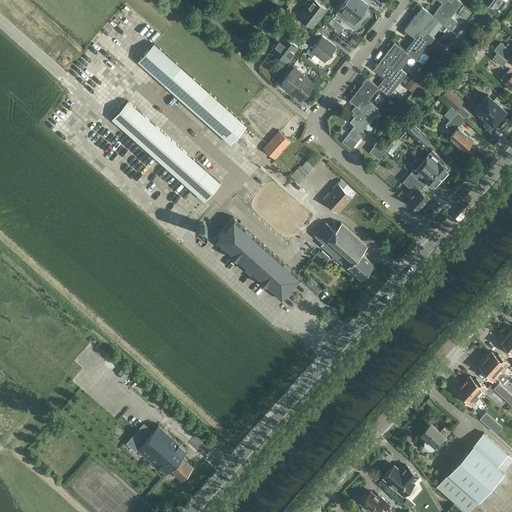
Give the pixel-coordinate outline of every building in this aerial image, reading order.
[(307,0),(310,2),(302,12),(302,11),(298,16),(313,28),(327,9),(316,0),(307,0)] [(346,0),(339,10),(340,11),(349,18),(351,16),(357,21),(369,6),(361,0),(346,0)] [(443,3),(433,16),(445,25),(458,8),(462,3),(458,0),(452,0),(451,2),(448,0),(439,0),(443,3)] [(485,0),(494,7),(499,10),(506,1),(505,0),(485,0)] [(470,17),(476,6),(471,3),(469,7),(463,4),(459,12),(470,17)] [(409,25),(405,30),(413,36),(416,31),(424,37),(427,32),(428,33),(437,21),(444,26),(445,25),(433,16),(423,8),(409,25)] [(330,19),(338,25),(342,20),(337,17),(336,18),(333,15),(330,19)] [(287,61),(298,47),(286,37),(287,35),(282,31),(273,42),(276,44),(272,50),(287,61)] [(395,43),(417,60),(431,43),(435,38),(428,33),(427,32),(424,37),(416,31),(413,36),(415,38),(405,50),(395,43)] [(337,47),(322,36),(313,48),(312,47),(307,53),(312,57),(315,54),(325,62),(337,47)] [(511,46),(510,49),(501,41),(494,49),(498,52),(508,61),(511,55),(511,46)] [(230,143),(242,130),(246,125),(155,43),(139,61),(230,143)] [(381,60),(378,65),(385,71),(388,67),(396,72),(400,68),(410,56),(417,61),(417,60),(395,43),(381,60)] [(498,52),(493,58),(503,66),(508,61),(498,52)] [(420,68),(414,76),(420,81),(428,70),(429,69),(427,68),(419,61),(416,65),(420,68)] [(294,67),(282,83),(279,80),(274,86),(277,89),(281,84),(293,93),(295,90),(304,97),(315,83),(294,67)] [(388,73),(378,86),(390,96),(404,78),(407,74),(400,68),(396,72),(388,67),(385,71),(388,73)] [(511,70),(509,68),(501,78),(511,87),(511,70)] [(409,85),(414,89),(419,83),(412,77),(408,82),(410,83),(409,85)] [(354,95),(350,100),(356,105),(358,106),(362,101),(369,107),(372,103),(369,101),(379,88),(389,97),(390,96),(378,86),(377,86),(367,78),(354,95)] [(442,95),(456,109),(463,101),(448,88),(442,95)] [(501,104),(495,98),(493,100),(488,95),(476,108),(481,113),(479,116),(485,122),(487,119),(493,123),(498,117),(499,118),(504,113),(503,112),(505,110),(499,105),(501,104)] [(356,113),(350,121),(355,125),(363,131),(363,130),(376,113),(380,109),(372,103),(369,107),(362,101),(358,106),(356,105),(352,110),(356,113)] [(129,102),(113,119),(203,201),(219,184),(155,125),(129,102)] [(397,111),(401,106),(396,102),(393,107),(397,111)] [(452,133),(449,136),(464,150),(473,140),(458,127),(466,119),(458,111),(457,112),(451,106),(444,114),(450,120),(445,126),(448,128),(447,129),(452,133)] [(413,124),(406,131),(424,147),(431,140),(413,124)] [(355,125),(350,130),(360,138),(364,132),(363,131),(355,125)] [(279,130),(263,148),(275,159),(291,141),(279,130)] [(350,130),(342,140),(352,147),(360,138),(350,130)] [(387,150),(377,143),(370,151),(380,159),(387,150)] [(429,151),(421,160),(442,178),(450,170),(429,151)] [(442,178),(421,160),(420,161),(422,162),(417,167),(416,166),(413,170),(410,167),(408,170),(410,172),(422,183),(426,179),(435,186),(442,178)] [(300,166),(291,176),(299,183),(313,167),(307,161),(302,167),(300,166)] [(422,183),(410,172),(403,181),(413,190),(409,194),(412,196),(408,200),(418,209),(429,197),(421,189),(425,185),(422,183)] [(338,213),(353,197),(344,188),(347,185),(341,180),(323,199),(338,213)] [(233,217),(214,239),(282,300),(302,278),(233,217)] [(361,279),(374,264),(361,253),(368,245),(342,222),(335,230),(327,222),(316,235),(324,242),(322,245),(348,268),(348,267),(361,279)] [(325,261),(330,256),(322,250),(318,254),(325,261)] [(317,295),(323,288),(311,277),(305,284),(317,295)] [(511,338),(507,334),(501,341),(505,345),(504,347),(511,354),(511,338)] [(492,351),(485,358),(498,369),(502,365),(505,367),(509,363),(498,353),(496,355),(492,351)] [(498,369),(485,358),(479,365),(484,369),(482,371),(493,381),(497,376),(494,373),(498,369)] [(470,375),(464,382),(476,394),(481,389),(484,391),(487,388),(491,392),(490,394),(495,398),(497,396),(503,402),(506,399),(511,404),(511,402),(494,387),(490,384),(487,387),(476,377),(475,379),(470,375)] [(476,394),(464,382),(457,389),(462,394),(460,395),(471,405),(479,397),(476,394)] [(511,394),(499,382),(494,387),(511,402),(511,394)] [(497,433),(503,426),(487,411),(481,418),(497,433)] [(182,479),(193,467),(186,460),(187,459),(183,455),(187,449),(159,425),(154,430),(143,420),(127,440),(166,474),(170,469),(182,479)] [(420,432),(427,438),(425,442),(425,445),(430,449),(433,449),(437,445),(435,444),(443,434),(446,436),(450,431),(444,425),(440,430),(430,421),(426,426),(424,426),(421,430),(421,431),(420,432)] [(437,485),(455,502),(466,511),(511,461),(511,457),(484,433),(437,485)] [(406,464),(403,468),(399,468),(394,465),(384,477),(391,483),(389,484),(394,489),(396,487),(403,494),(414,482),(413,481),(418,475),(406,464)] [(370,490),(361,501),(365,505),(363,508),(366,511),(371,511),(372,511),(373,510),(375,511),(377,511),(383,506),(387,511),(391,506),(386,501),(386,500),(382,496),(380,496),(378,494),(376,496),(370,490)] [(408,497),(405,501),(412,506),(415,502),(408,497)]
